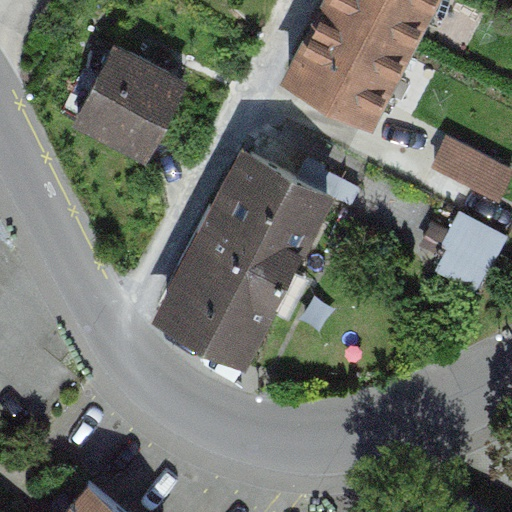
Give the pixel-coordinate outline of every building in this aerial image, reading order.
[(351,0),(331,0),(297,71),(397,120),(435,41),(351,0)] [(351,0),(435,41),(455,0),(351,0)] [(158,159),(198,73),(121,37),(80,122),(158,159)] [(260,134),(217,225),(318,273),(361,182),(260,134)] [(511,195),(511,162),(454,135),(437,172),(507,205),(511,195)] [(439,264),(487,284),(511,227),(511,224),(466,204),(439,264)] [(217,225),(173,316),(274,364),(318,273),(217,225)] [(123,511),(94,488),(75,511),(123,511)]
